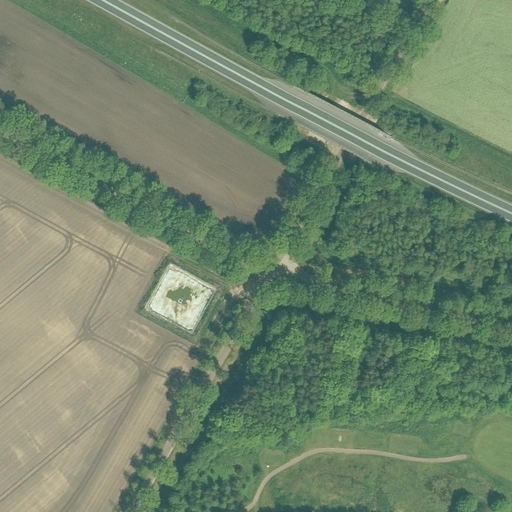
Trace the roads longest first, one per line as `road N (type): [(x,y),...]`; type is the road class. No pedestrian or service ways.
road 1 (trunk): [(511,212),(102,0)]
road 2 (track): [(0,132),(265,281)]
road 3 (tertiary): [(276,261),(429,0)]
road 4 (tertiary): [(130,511),(276,261)]
road 5 (unclassified): [(511,329),(353,298),(276,261)]
